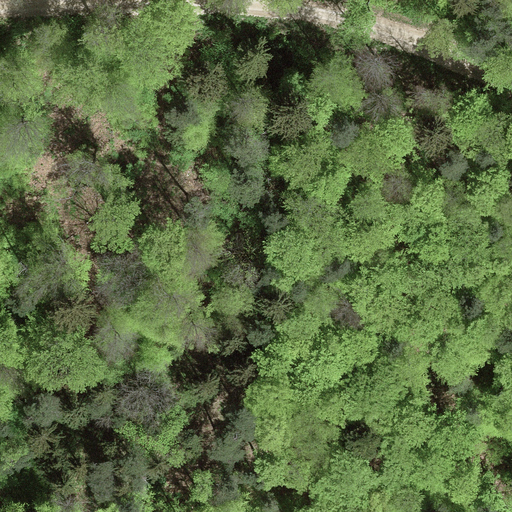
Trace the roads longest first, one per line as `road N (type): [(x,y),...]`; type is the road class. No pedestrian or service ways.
road 1 (track): [(511,76),(311,7),(214,0)]
road 2 (track): [(120,0),(0,8)]
